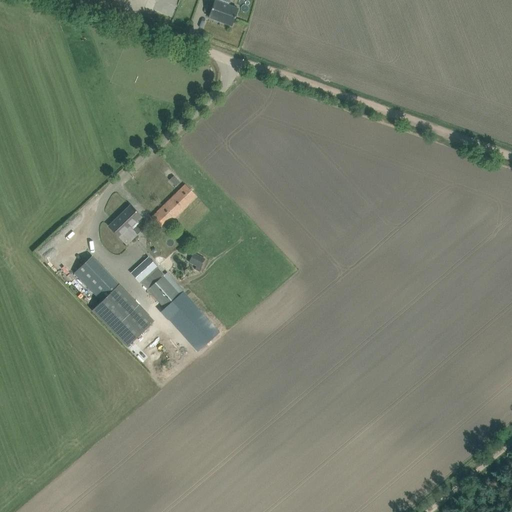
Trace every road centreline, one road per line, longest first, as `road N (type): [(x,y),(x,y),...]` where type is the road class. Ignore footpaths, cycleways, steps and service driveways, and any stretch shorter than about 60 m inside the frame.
road 1 (track): [(511,157),(282,76)]
road 2 (unclassified): [(282,76),(61,0)]
